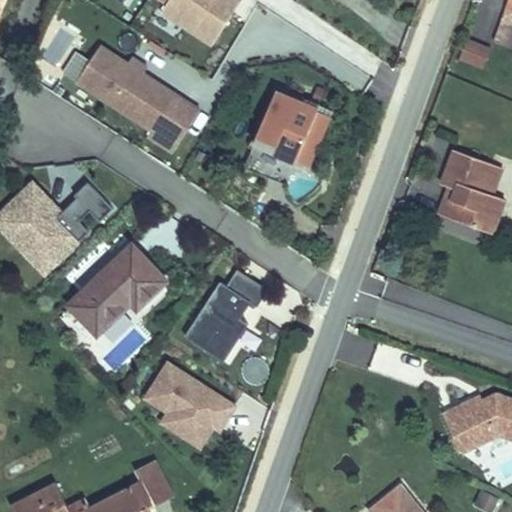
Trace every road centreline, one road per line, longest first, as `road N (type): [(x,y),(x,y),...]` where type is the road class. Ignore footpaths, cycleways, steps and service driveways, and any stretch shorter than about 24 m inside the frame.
road 1 (unknown): [(16,114),(337,297)]
road 2 (residential): [(337,297),(449,0)]
road 3 (residential): [(261,511),(337,297)]
road 4 (residential): [(337,297),(511,358)]
